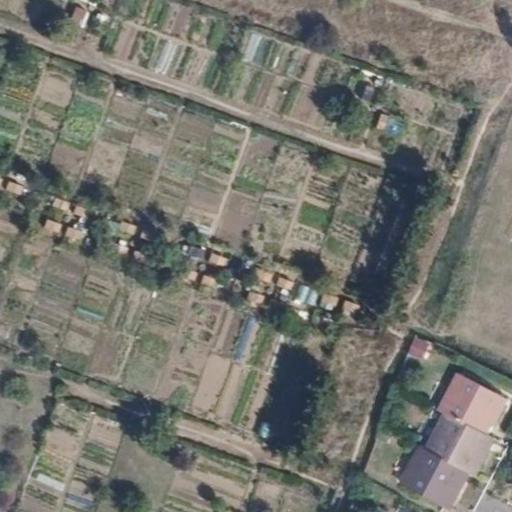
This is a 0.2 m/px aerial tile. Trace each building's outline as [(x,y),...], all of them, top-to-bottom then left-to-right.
[(415,338),(409,356),(426,362),(432,344),(415,338)] [(489,422),(495,426),(509,400),(461,374),(441,411),(448,415),(483,434),(489,422)] [(448,415),(429,451),(471,473),(476,476),(490,451),(484,447),(489,437),(483,434),(448,415)] [(483,434),(489,437),(495,426),(489,422),(483,434)] [(484,447),(490,451),(495,440),(489,437),(484,447)] [(403,485),(445,507),(451,495),(457,498),(471,473),(429,451),(422,448),(403,485)] [(451,495),(445,507),(451,510),(457,498),(451,495)]
